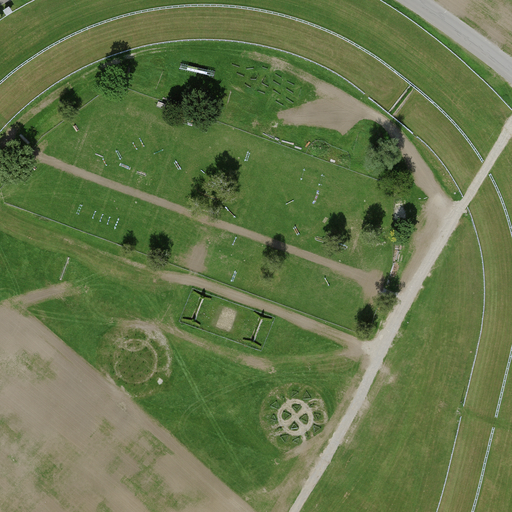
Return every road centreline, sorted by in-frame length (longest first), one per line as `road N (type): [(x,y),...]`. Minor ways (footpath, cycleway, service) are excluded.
road 1 (track): [(511,128),(295,511)]
road 2 (unclassified): [(413,0),(511,70)]
